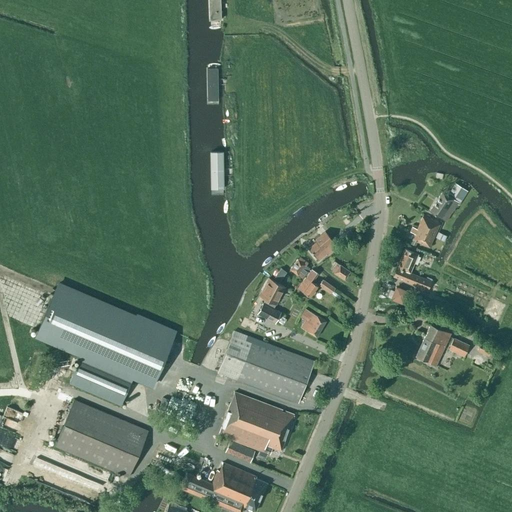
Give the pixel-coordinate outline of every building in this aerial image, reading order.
[(220,0),(209,0),(210,24),(221,24),(220,0)] [(219,70),(208,71),(208,106),(219,105),(219,70)] [(219,159),(208,160),(211,195),(222,194),(219,159)] [(442,191),(435,201),(452,211),(457,203),(458,204),(467,190),(455,183),(449,193),(453,195),(452,197),(442,191)] [(445,221),(452,211),(435,201),(429,210),(445,221)] [(409,231),(414,234),(412,240),(416,242),(429,247),(433,236),(439,223),(422,215),(417,229),(412,226),(409,231)] [(326,253),(327,254),(337,246),(325,231),(315,239),(316,241),(308,248),(318,260),(326,253)] [(435,237),(444,241),(446,236),(438,231),(435,237)] [(405,248),(393,276),(427,290),(431,281),(410,273),(418,254),(405,248)] [(290,269),(302,278),(309,267),(306,265),(308,263),(304,260),(302,262),(297,259),(290,269)] [(334,273),(344,279),(350,271),(339,264),(334,273)] [(311,268),(305,277),(297,288),(310,297),(318,286),(312,282),(318,273),(311,268)] [(283,275),(278,272),(274,278),(279,281),(283,275)] [(280,312),(273,308),(285,286),(268,278),(259,295),(267,299),(265,304),(263,302),(257,313),(275,322),(280,312)] [(331,294),(335,288),(323,279),(319,285),(331,294)] [(120,404),(132,376),(152,384),(173,333),(56,284),(35,335),(81,354),(69,382),(120,404)] [(408,291),(396,286),(390,298),(403,304),(408,291)] [(305,308),(300,317),(305,320),(300,327),(307,331),(316,336),(325,320),(317,315),(305,308)] [(430,323),(415,355),(435,365),(450,333),(430,323)] [(217,372),(298,403),(313,361),(233,331),(217,372)] [(454,337),(448,349),(463,356),(469,345),(454,337)] [(488,356),(488,355),(489,353),(496,356),(499,351),(492,348),(492,347),(490,346),(481,341),(477,351),(488,356)] [(294,414),(234,391),(218,434),(265,452),(267,446),(280,451),(294,414)] [(54,445),(128,477),(147,430),(73,399),(54,445)] [(225,451),(249,461),(254,450),(229,440),(225,451)] [(240,511),(243,506),(255,510),(267,482),(255,478),(256,476),(222,462),(219,470),(217,470),(211,483),(186,472),(179,488),(237,511),(240,511)] [(185,509),(186,507),(170,500),(165,511),(186,511),(187,510),(185,509)]
